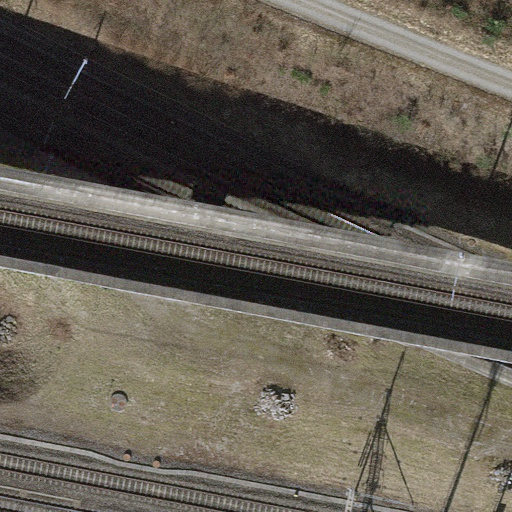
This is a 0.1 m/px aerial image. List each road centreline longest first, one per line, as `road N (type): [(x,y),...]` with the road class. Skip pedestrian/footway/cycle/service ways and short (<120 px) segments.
road 1 (track): [(0,181),(78,227),(186,318),(235,347),(511,442)]
road 2 (track): [(511,83),(303,0)]
